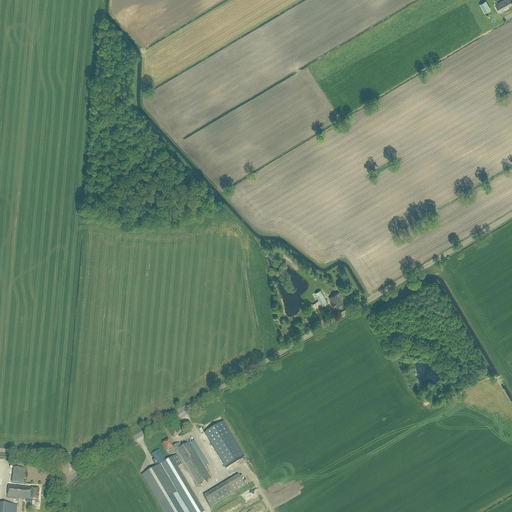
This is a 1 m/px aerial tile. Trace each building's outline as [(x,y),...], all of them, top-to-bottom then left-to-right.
[(487,0),(481,0),(484,10),(490,8),(487,0)] [(509,6),(511,4),(511,2),(510,0),(503,0),(495,5),(500,13),(510,7),(509,6)] [(341,298),(343,297),(340,291),(329,298),(332,303),(330,303),(333,308),(336,306),(336,307),(343,303),(341,300),(342,299),(341,298)] [(316,296),(322,306),(328,303),(322,293),(316,296)] [(223,423),(204,434),(225,468),(244,457),(223,423)] [(179,444),(179,443),(173,448),(169,441),(165,443),(164,443),(163,443),(163,444),(162,445),(166,452),(169,450),(169,451),(171,450),(173,453),(176,452),(188,471),(197,486),(210,478),(189,443),(182,447),(180,444),(179,444)] [(158,466),(142,476),(163,511),(203,511),(177,467),(182,465),(176,456),(165,462),(159,453),(152,456),(158,466)] [(13,468),(12,483),(23,485),(25,470),(13,468)] [(239,474),(203,494),(210,506),(245,486),(239,474)] [(38,501),(39,490),(27,488),(27,487),(8,485),(7,499),(24,500),(26,500),(30,500),(32,501),(32,508),(37,508),(37,505),(39,504),(40,502),(38,501)]
